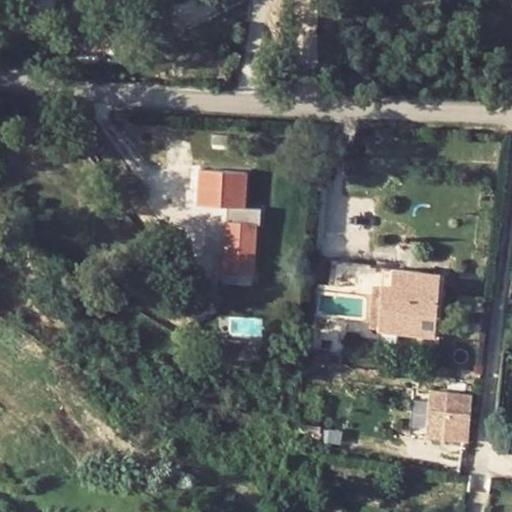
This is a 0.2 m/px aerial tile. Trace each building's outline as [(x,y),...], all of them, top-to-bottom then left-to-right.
[(127,0),(106,0),(105,19),(125,21),(127,0)] [(243,177),(196,175),(195,210),(224,211),(221,275),(251,277),(253,228),(257,228),(258,213),(241,212),(243,177)] [(331,263),(329,296),(354,297),(374,298),(375,286),(383,288),(380,328),(431,333),(436,270),(331,263)] [(374,298),(371,327),(380,328),(383,288),(375,286),(374,298)] [(211,307),(202,293),(178,309),(188,324),(211,307)] [(421,394),(420,444),(463,444),(464,395),(421,394)] [(339,511),(342,502),(317,497),(313,511),(339,511)]
